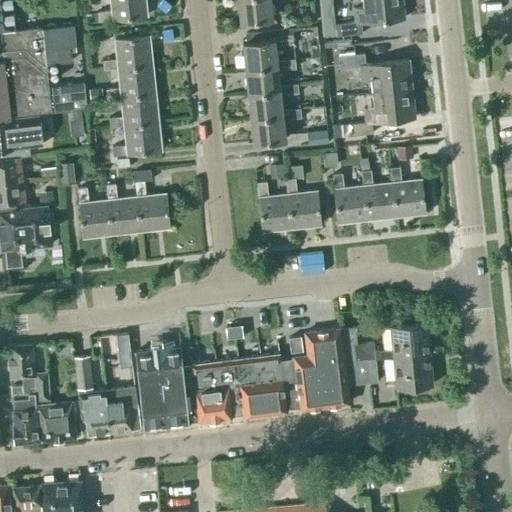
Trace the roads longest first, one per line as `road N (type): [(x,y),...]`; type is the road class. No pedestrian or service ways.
road 1 (residential): [(488,419),(0,463)]
road 2 (residential): [(220,295),(191,0)]
road 3 (unclassified): [(475,284),(445,0)]
road 4 (unclassified): [(220,295),(395,274),(475,284)]
road 5 (unclassified): [(0,324),(153,314),(178,298),(220,295)]
road 6 (unclassified): [(488,419),(475,284)]
